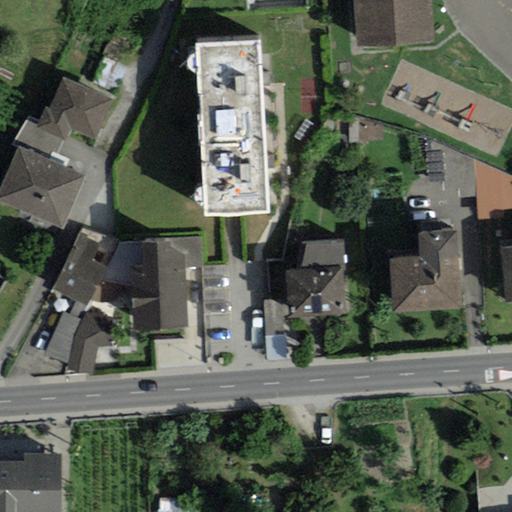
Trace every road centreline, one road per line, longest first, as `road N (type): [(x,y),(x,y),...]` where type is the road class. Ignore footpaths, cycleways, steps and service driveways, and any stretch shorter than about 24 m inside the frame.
road 1 (primary): [(0,400),(511,364)]
road 2 (residential): [(0,366),(177,0)]
road 3 (unknown): [(230,206),(249,383)]
